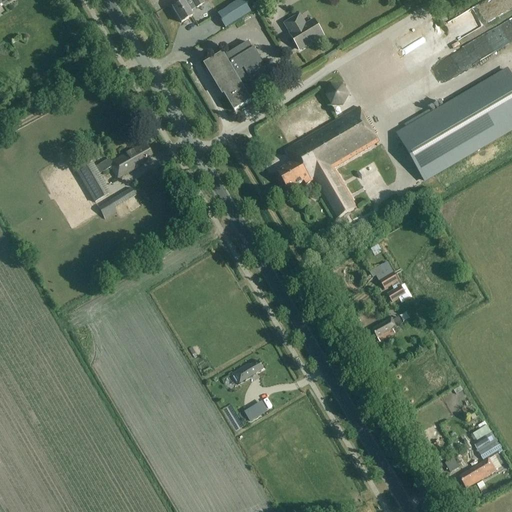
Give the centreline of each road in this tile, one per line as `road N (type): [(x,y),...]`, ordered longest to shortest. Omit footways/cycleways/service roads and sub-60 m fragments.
road 1 (primary): [(409,511),(197,152)]
road 2 (track): [(226,135),(441,484)]
road 3 (unclassified): [(427,9),(197,152)]
road 4 (primary): [(197,152),(106,0)]
road 5 (track): [(124,67),(0,134)]
